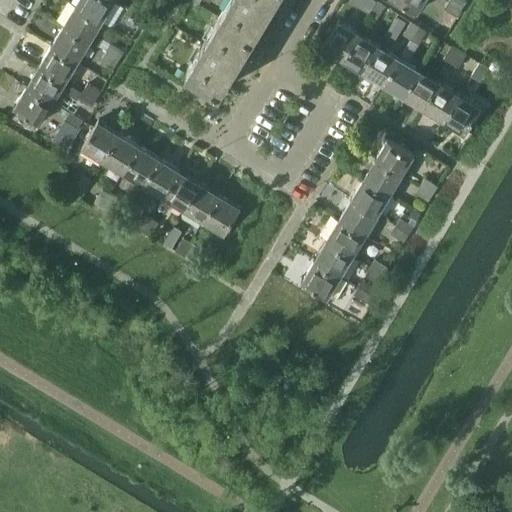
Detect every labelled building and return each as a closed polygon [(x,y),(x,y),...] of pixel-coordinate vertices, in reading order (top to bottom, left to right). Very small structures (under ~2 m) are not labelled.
[(77,0),(75,3),(102,20),(114,0),(77,0)] [(228,0),(219,15),(253,36),(275,0),(228,0)] [(368,0),(363,8),(370,13),(378,1),(377,0),(368,0)] [(400,0),(418,11),(424,0),(400,0)] [(463,0),(449,0),(449,1),(462,9),(466,1),(463,0)] [(385,5),(378,1),(370,13),(377,18),(385,5)] [(462,9),(449,1),(444,8),(457,16),(462,9)] [(75,3),(63,23),(90,40),(102,20),(75,3)] [(135,3),(131,10),(144,18),(148,11),(135,3)] [(144,18),(131,10),(126,18),(139,26),(144,18)] [(219,15),(206,38),(186,70),(220,91),(253,36),(219,15)] [(338,19),(322,46),(343,59),(359,31),(338,19)] [(403,33),(410,38),(418,25),(411,21),(403,33)] [(63,23),(51,43),(78,60),(90,40),(63,23)] [(426,30),(418,25),(410,38),(418,43),(426,30)] [(380,44),(359,31),(343,59),(364,72),(380,44)] [(51,43),(39,63),(66,80),(78,60),(51,43)] [(111,43),(106,50),(119,58),(123,51),(111,43)] [(380,44),(364,72),(383,83),(399,56),(380,44)] [(443,58),(451,62),(459,50),(451,45),(443,58)] [(119,58),(106,50),(102,58),(114,66),(119,58)] [(459,50),(451,62),(458,67),(466,54),(459,50)] [(399,56),(383,83),(404,96),(420,68),(399,56)] [(479,62),(471,75),(479,79),(487,67),(479,62)] [(39,63),(26,85),(53,101),(66,80),(39,63)] [(420,68),(404,96),(424,108),(440,81),(420,68)] [(440,81),(424,108),(444,120),(461,93),(440,81)] [(87,83),(83,90),(95,98),(100,91),(87,83)] [(26,85),(13,106),(40,122),(53,101),(26,85)] [(95,98),(83,90),(78,98),(91,106),(95,98)] [(461,93),(444,120),(464,133),(481,105),(461,93)] [(82,119),(69,111),(65,119),(77,127),(82,119)] [(119,132),(98,119),(81,146),(103,159),(119,132)] [(140,144),(119,132),(103,159),(123,172),(140,144)] [(387,137),(375,156),(402,173),(414,153),(387,137)] [(159,156),(140,144),(123,172),(143,184),(159,156)] [(180,169),(159,156),(143,184),(163,196),(180,169)] [(375,156),(363,177),(390,194),(402,173),(375,156)] [(200,181),(180,169),(163,196),(183,208),(200,181)] [(83,176),(72,194),(79,198),(90,180),(83,176)] [(363,177),(350,197),(378,214),(390,194),(363,177)] [(424,177),(420,184),(433,192),(437,185),(424,177)] [(220,193),(200,181),(183,208),(204,220),(220,193)] [(433,192),(420,184),(415,192),(428,200),(433,192)] [(102,188),(94,201),(102,206),(110,193),(102,188)] [(110,193),(102,206),(109,210),(117,197),(110,193)] [(240,206),(220,193),(204,220),(224,233),(240,206)] [(350,197),(338,217),(365,234),(378,214),(350,197)] [(142,212),(134,225),(142,230),(150,217),(142,212)] [(150,217),(142,230),(149,234),(157,221),(150,217)] [(338,217),(326,238),(353,255),(365,234),(338,217)] [(400,218),(395,225),(408,233),(413,226),(400,218)] [(408,233),(395,225),(391,233),(404,240),(408,233)] [(183,237),(175,250),(183,255),(191,242),(183,237)] [(326,238),(313,259),(341,275),(353,255),(326,238)] [(198,246),(191,242),(183,255),(190,259),(198,246)] [(375,258),(370,265),(383,273),(388,266),(375,258)] [(313,259),(301,279),(328,296),(341,275),(313,259)] [(383,273),(370,265),(366,273),(376,279),(373,286),(367,283),(363,289),(376,297),(386,280),(381,277),(383,273)] [(376,297),(363,289),(358,286),(354,294),(372,305),(376,297)]
